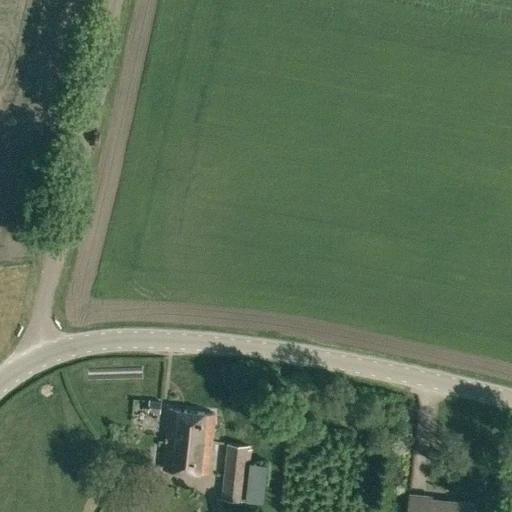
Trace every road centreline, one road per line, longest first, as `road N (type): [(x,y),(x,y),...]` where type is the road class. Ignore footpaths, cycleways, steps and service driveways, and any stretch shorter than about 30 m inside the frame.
road 1 (tertiary): [(35,356),(154,340),(239,344),(511,401)]
road 2 (residential): [(35,356),(115,0)]
